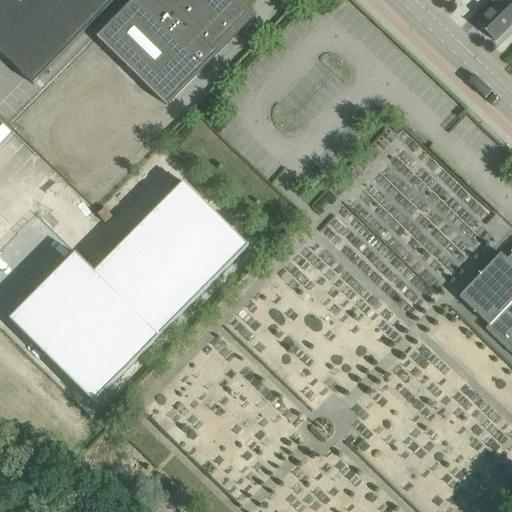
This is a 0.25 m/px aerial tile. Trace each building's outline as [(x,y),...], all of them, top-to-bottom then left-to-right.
[(0,0),(0,52),(34,86),(117,0),(0,0)] [(134,0),(98,38),(167,106),(217,54),(214,51),(249,15),(233,0),(134,0)] [(511,0),(492,0),(496,4),(477,23),(495,42),(511,25),(511,0)] [(441,274),(498,214),(417,139),(393,164),(415,185),(405,195),(425,214),(412,228),(423,238),(413,248),(441,274)] [(184,183),(95,273),(160,338),(249,247),(184,183)] [(76,254),(10,321),(94,404),(160,338),(95,273),(76,254)] [(502,254),(488,268),(460,297),(490,325),(486,329),(511,353),(511,255),(508,260),(502,254)] [(0,411),(17,428),(40,404),(5,370),(21,354),(0,333),(0,411)]
